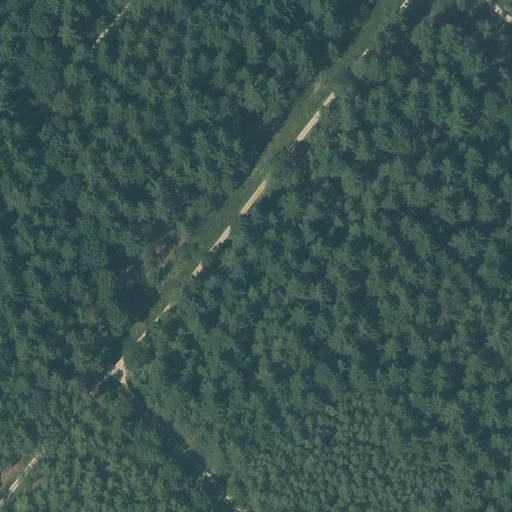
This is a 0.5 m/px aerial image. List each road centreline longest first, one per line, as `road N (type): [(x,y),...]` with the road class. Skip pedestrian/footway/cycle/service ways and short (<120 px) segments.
road 1 (track): [(239,511),(117,370),(410,0)]
road 2 (track): [(0,505),(96,384),(117,370)]
